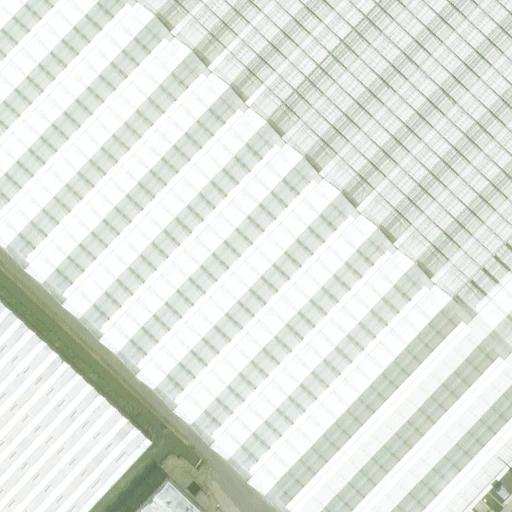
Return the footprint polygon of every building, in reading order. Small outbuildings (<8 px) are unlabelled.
[(511,0),(0,0),(0,239),(286,511),(477,511),(466,501),(511,452),(511,0)] [(0,511),(85,511),(153,441),(0,298),(0,511)] [(511,461),(487,487),(501,500),(511,487),(511,461)] [(210,511),(171,474),(134,511),(210,511)] [(210,496),(201,487),(194,494),(203,503),(210,496)] [(479,495),(472,503),(481,511),(488,504),(479,495)]
